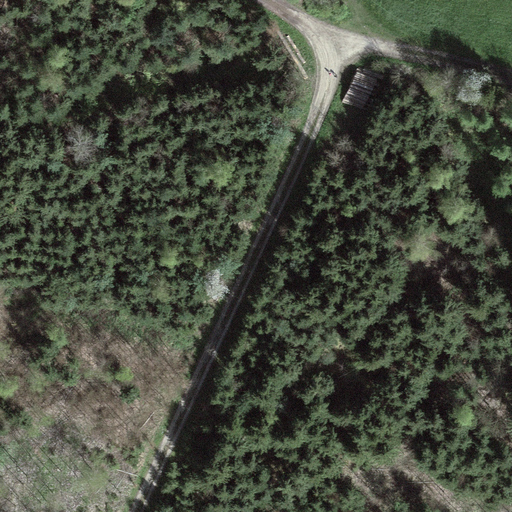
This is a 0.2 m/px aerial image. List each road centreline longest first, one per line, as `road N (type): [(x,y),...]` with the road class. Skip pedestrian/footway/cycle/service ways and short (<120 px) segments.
road 1 (track): [(348,50),(140,511)]
road 2 (track): [(257,0),(348,50),(511,91)]
